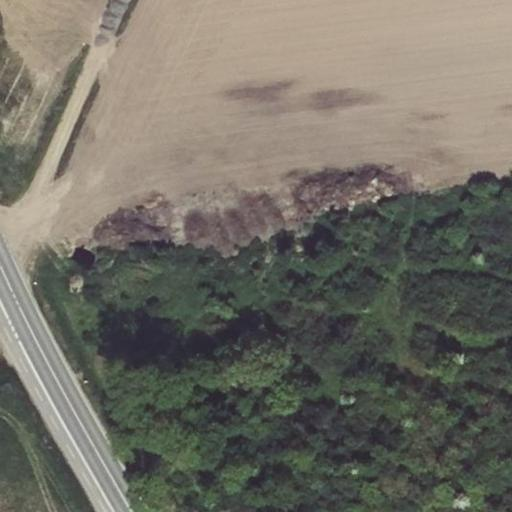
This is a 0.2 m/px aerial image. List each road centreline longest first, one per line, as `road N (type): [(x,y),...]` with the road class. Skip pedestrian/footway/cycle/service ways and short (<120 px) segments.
road 1 (track): [(0,250),(131,0)]
road 2 (secondary): [(130,511),(0,267)]
